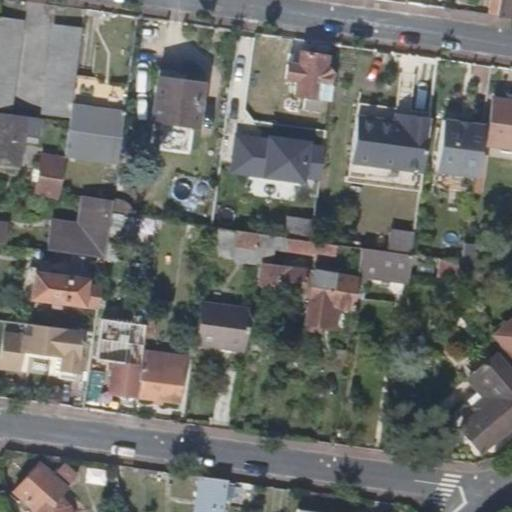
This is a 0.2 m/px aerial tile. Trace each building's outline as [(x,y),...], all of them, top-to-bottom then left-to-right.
[(511,18),(511,0),(500,0),(498,17),(511,18)] [(0,107),(10,109),(22,20),(0,17),(0,107)] [(68,117),(80,28),(54,25),(42,114),(68,117)] [(333,87),(335,73),(325,72),(327,57),(301,53),(299,67),(288,65),(285,80),(297,82),(295,95),(321,99),(323,86),(333,87)] [(198,127),(205,76),(159,70),(152,121),(198,127)] [(511,101),(493,99),(487,146),(511,148),(511,101)] [(118,163),(125,116),(71,108),(69,123),(65,154),(118,163)] [(0,161),(17,163),(23,117),(0,113),(0,161)] [(407,123),(408,114),(396,113),(395,121),(407,123)] [(423,172),(430,117),(408,114),(407,123),(395,121),(357,116),(351,163),(423,172)] [(484,127),(442,121),(435,172),(477,178),(484,127)] [(319,179),(324,149),(307,147),(308,144),(269,139),(269,142),(236,137),(232,167),(247,169),(246,174),(302,182),(303,177),(319,179)] [(52,168),(54,149),(42,148),(36,186),(58,189),(61,169),(52,168)] [(61,169),(63,151),(54,149),(52,168),(61,169)] [(85,233),(90,198),(83,197),(79,224),(52,220),(51,227),(85,233)] [(111,213),(113,201),(90,198),(85,233),(51,227),(48,251),(54,251),(105,259),(111,213)] [(236,231),(239,231),(242,211),(213,207),(211,227),(214,228),(236,231)] [(115,260),(122,214),(111,213),(105,259),(115,260)] [(286,238),(310,241),(313,221),(287,217),(284,238),(286,238)] [(157,231),(159,220),(144,218),(142,229),(157,231)] [(209,240),(211,227),(161,220),(160,232),(209,240)] [(233,247),(236,231),(214,228),(212,244),(233,247)] [(257,262),(261,235),(239,231),(236,231),(233,247),(212,244),(209,261),(256,269),(257,262)] [(365,249),(367,235),(344,231),(343,239),(338,238),(337,245),(362,249),(365,249)] [(411,253),(414,235),(390,232),(387,250),(411,253)] [(421,256),(424,234),(414,233),(414,235),(411,253),(411,255),(421,256)] [(283,251),(286,238),(284,238),(261,235),(257,262),(262,263),(272,264),(275,250),(283,251)] [(309,255),(310,241),(286,238),(283,251),(309,255)] [(334,259),(337,245),(310,241),(309,255),(334,259)] [(407,283),(411,255),(365,249),(362,249),(358,278),(358,280),(366,281),(368,265),(379,267),(379,273),(387,280),(407,283)] [(461,261),(460,267),(476,270),(479,251),(463,249),(461,261)] [(103,269),(105,259),(54,251),(53,262),(103,269)] [(460,267),(461,261),(440,259),(438,275),(459,278),(460,267)] [(303,295),(308,264),(284,260),(283,266),(272,264),(262,263),(259,284),(288,288),(287,292),(303,295)] [(358,280),(358,278),(339,275),(339,270),(325,268),(324,272),(313,271),(306,325),(327,327),(328,318),(337,319),(339,307),(353,309),(358,280)] [(98,308),(102,283),(35,273),(31,298),(53,301),(62,302),(98,308)] [(245,351),(250,312),(200,305),(194,345),(245,351)] [(147,317),(148,316),(135,314),(134,327),(146,329),(147,317)] [(154,334),(156,324),(154,324),(154,318),(147,317),(146,329),(145,333),(154,334)] [(336,329),(337,319),(328,318),(327,327),(336,329)] [(511,320),(494,337),(511,357),(511,320)] [(81,331),(25,324),(24,336),(4,333),(0,362),(0,368),(19,371),(22,351),(62,356),(59,378),(75,380),(81,331)] [(124,395),(133,330),(102,326),(97,359),(113,361),(108,393),(124,395)] [(145,333),(146,329),(134,327),(133,330),(124,395),(136,397),(139,380),(141,361),(143,350),(145,333)] [(486,338),(456,364),(465,375),(495,348),(486,338)] [(185,367),(186,356),(143,350),(141,361),(185,367)] [(511,424),(511,371),(495,353),(470,375),(492,401),(476,416),(461,428),(480,451),(511,424)] [(180,402),(185,367),(141,361),(139,380),(142,381),(140,396),(180,402)] [(342,390),(344,372),(333,370),(330,388),(342,390)] [(492,401),(470,375),(465,380),(482,400),(470,409),(476,416),(492,401)] [(71,511),(71,506),(59,496),(66,487),(68,489),(78,477),(65,465),(55,477),(40,464),(14,493),(35,511),(34,511),(71,511)] [(223,511),(228,480),(199,476),(194,511),(223,511)]
